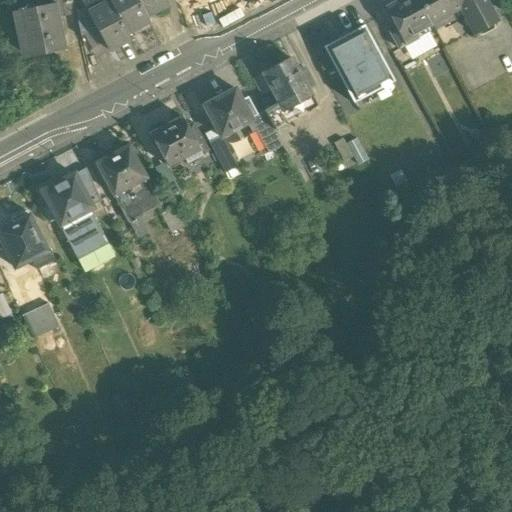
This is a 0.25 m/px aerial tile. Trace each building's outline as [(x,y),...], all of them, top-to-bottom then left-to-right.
[(136,0),(108,0),(109,2),(126,34),(148,23),(145,17),(136,0)] [(167,6),(164,0),(136,0),(145,17),(167,6)] [(418,0),(399,0),(384,8),(395,30),(389,33),(397,49),(428,33),(425,27),(431,24),(418,0)] [(418,0),(431,24),(434,29),(462,14),(472,33),(495,21),(484,0),(418,0)] [(90,12),(87,13),(96,30),(107,51),(129,40),(126,34),(109,2),(90,12)] [(51,5),(13,13),(17,32),(23,30),(29,58),(65,50),(58,19),(63,17),(60,3),(51,5)] [(90,12),(87,7),(75,14),(80,38),(96,30),(87,13),(90,12)] [(352,104),(392,83),(362,28),(322,49),(352,104)] [(296,72),(289,60),(262,74),(277,103),(296,93),(299,100),(308,95),(305,90),(311,87),(302,69),(296,72)] [(239,101),(233,90),(211,102),(208,101),(205,102),(202,104),(201,106),(200,109),(200,111),(201,113),(203,115),(204,116),(207,116),(218,137),(219,139),(220,138),(245,124),(250,122),(248,119),(254,116),(244,98),(239,101)] [(277,103),(263,111),(273,128),(305,111),(299,100),(296,93),(277,103)] [(254,116),(248,119),(250,122),(245,124),(249,131),(247,132),(259,156),(281,144),(273,128),(263,111),(254,116)] [(181,117),(149,134),(166,166),(182,157),(185,162),(206,151),(192,123),(186,127),(181,117)] [(219,139),(218,137),(207,142),(224,174),(235,167),(220,138),(219,139)] [(127,146),(95,163),(112,195),(113,194),(127,187),(144,178),(127,146)] [(84,170),(72,176),(86,203),(98,197),(84,170)] [(72,176),(43,191),(51,207),(46,210),(51,219),(56,216),(60,223),(70,218),(87,209),(89,208),(86,203),(72,176)] [(144,178),(127,187),(141,214),(158,205),(144,178)] [(127,187),(113,194),(127,222),(128,221),(137,216),(141,214),(127,187)] [(183,226),(172,206),(160,213),(170,232),(183,226)] [(71,245),(75,252),(102,238),(87,209),(70,218),(81,239),(71,245)] [(43,252),(22,212),(8,219),(11,224),(0,229),(0,242),(1,245),(0,246),(0,249),(4,258),(7,257),(13,268),(29,260),(43,252)] [(137,216),(128,221),(132,229),(142,224),(137,216)] [(70,218),(60,223),(71,245),(81,239),(70,218)] [(121,247),(110,252),(119,272),(129,267),(121,247)] [(43,252),(29,260),(34,270),(51,261),(46,251),(43,252)] [(46,302),(20,314),(32,339),(58,327),(46,302)]
